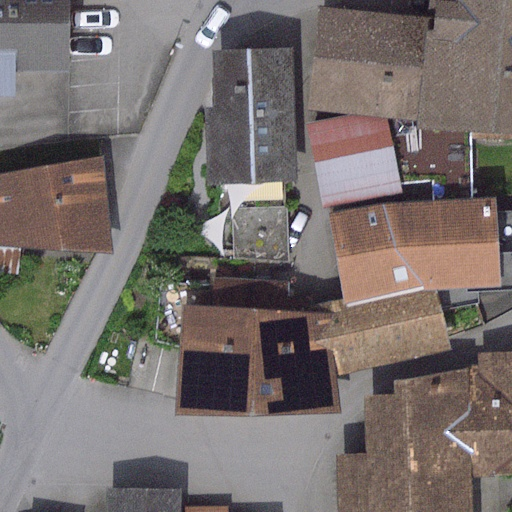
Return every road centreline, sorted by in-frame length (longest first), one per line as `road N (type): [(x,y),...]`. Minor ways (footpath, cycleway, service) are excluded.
road 1 (residential): [(231,0),(201,41),(112,258),(40,406)]
road 2 (residential): [(267,449),(332,421),(360,387),(511,324)]
road 3 (residential): [(40,406),(156,441),(267,449)]
